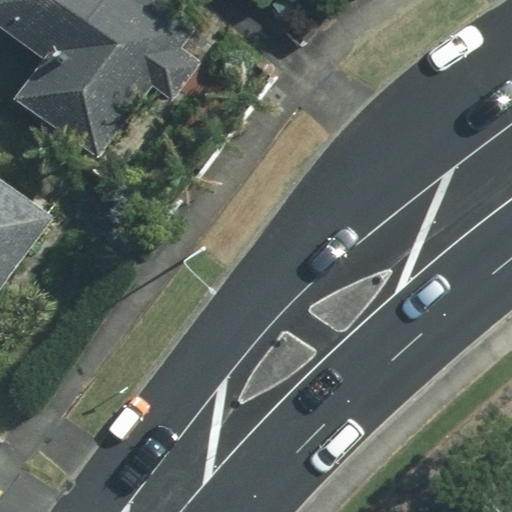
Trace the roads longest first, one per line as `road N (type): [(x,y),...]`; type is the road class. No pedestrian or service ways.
road 1 (secondary): [(90,511),(340,219),(412,155),(511,85)]
road 2 (secondary): [(511,254),(365,371),(231,511)]
